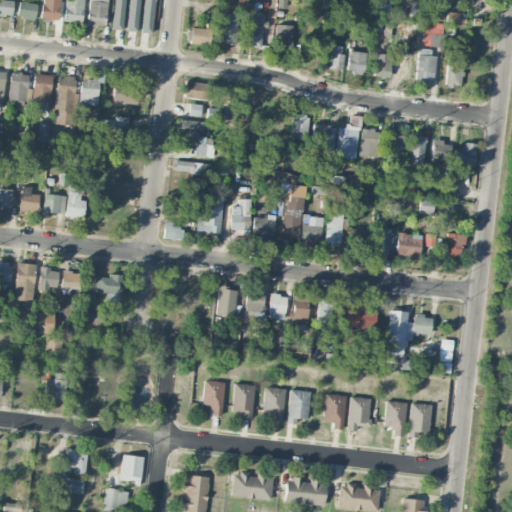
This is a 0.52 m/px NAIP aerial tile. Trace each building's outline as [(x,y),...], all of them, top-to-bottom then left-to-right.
[(12,0),(0,0),(0,15),(12,16),(12,0)] [(42,0),(41,20),(59,21),(59,0),(42,0)] [(81,23),(82,0),(64,0),(64,22),(81,23)] [(88,0),(87,25),(105,26),(106,0),(88,0)] [(122,30),(124,0),(113,0),(111,29),(122,30)] [(136,32),(139,0),(128,0),(125,30),(136,32)] [(142,0),(141,33),(152,33),(153,0),(142,0)] [(34,19),(36,3),(18,1),(16,17),(34,19)] [(264,13),(246,12),(244,47),(262,48),(264,13)] [(464,23),(464,13),(446,12),(446,22),(464,23)] [(218,43),(236,44),(237,14),(219,13),(218,43)] [(440,47),(443,24),(421,21),(418,44),(440,47)] [(274,44),(292,44),(292,25),(275,24),(274,44)] [(208,45),(209,28),(190,28),(190,44),(208,45)] [(329,68),(341,69),(343,47),(331,45),(329,68)] [(431,81),(435,50),(418,48),(414,78),(431,81)] [(362,73),(365,53),(349,50),(345,71),(362,73)] [(390,54),(374,54),(373,76),(389,77),(390,54)] [(460,86),(461,64),(446,64),(445,85),(460,86)] [(102,82),(103,70),(91,70),(91,80),(79,80),(78,104),(96,105),(97,82),(102,82)] [(8,104),(26,105),(26,73),(9,73),(8,104)] [(31,108),(48,109),(50,75),(32,74),(31,108)] [(55,76),(53,124),(73,125),(75,77),(55,76)] [(209,84),(185,81),(183,97),(207,100),(209,84)] [(138,85),(113,82),(111,102),(136,105),(138,85)] [(189,115),(199,116),(200,105),(190,104),(189,115)] [(290,138),(306,139),(307,114),(291,114),(290,138)] [(128,116),(111,116),(111,146),(127,146),(128,116)] [(207,135),(207,121),(176,121),(176,134),(207,135)] [(47,142),(48,123),(39,122),(37,141),(47,142)] [(335,126),(313,123),(309,149),(332,152),(335,126)] [(353,157),(357,128),(337,125),(333,155),(353,157)] [(358,156),(380,157),(381,130),(359,129),(358,156)] [(383,158),(401,158),(401,135),(384,135),(383,158)] [(422,165),(423,136),(408,136),(407,165),(422,165)] [(194,156),(212,157),(213,137),(195,137),(194,156)] [(449,142),(431,141),(430,161),(449,161),(449,142)] [(453,165),(472,167),(475,144),(464,142),(463,149),(455,148),(453,165)] [(209,163),(172,161),(172,171),(209,173),(209,163)] [(68,187),(64,215),(80,217),(84,189),(68,187)] [(0,207),(12,208),(12,189),(0,188),(0,207)] [(286,209),(301,210),(302,191),(287,191),(286,209)] [(19,210),(37,212),(38,194),(20,193),(19,210)] [(63,214),(64,195),(43,194),(42,213),(63,214)] [(221,233),(222,197),(210,197),(209,207),(196,207),(195,232),(221,233)] [(433,198),(419,197),(418,212),(432,213),(433,198)] [(231,229),(241,229),(242,219),(247,220),(248,206),(232,206),(231,229)] [(319,244),(323,218),(303,215),(299,241),(319,244)] [(341,215),(325,215),(324,246),(340,246),(341,215)] [(251,235),(272,236),(273,217),(252,216),(251,235)] [(298,238),(299,217),(281,216),(281,223),(275,223),(275,237),(298,238)] [(163,238),(181,239),(182,228),(172,227),(173,221),(164,220),(163,238)] [(372,254),(388,254),(389,228),(372,227),(372,254)] [(365,248),(365,228),(349,228),(348,247),(365,248)] [(463,235),(446,232),(443,256),(460,258),(463,235)] [(419,258),(421,234),(397,233),(396,256),(419,258)] [(8,281),(9,264),(0,262),(0,286),(1,286),(1,280),(8,281)] [(34,263),(15,263),(14,299),(33,300),(34,263)] [(55,290),(58,270),(39,267),(37,287),(55,290)] [(60,289),(78,290),(79,273),(61,272),(60,289)] [(120,276),(94,275),(94,293),(120,294),(120,276)] [(234,317),(235,288),(216,287),(215,316),(234,317)] [(263,293),(246,293),(245,312),(262,313),(263,293)] [(283,319),(286,296),(269,294),(267,318),(283,319)] [(291,329),(306,330),(307,296),(292,295),(291,329)] [(331,301),(317,300),(315,330),(329,330),(331,301)] [(373,306),(342,305),(341,328),(373,329),(373,306)] [(385,356),(402,357),(404,336),(429,337),(430,316),(412,315),(412,323),(405,322),(406,311),(387,310),(385,356)] [(42,312),(34,311),(32,326),(40,327),(42,312)] [(87,323),(100,326),(102,314),(90,311),(87,323)] [(233,348),(231,339),(221,341),(223,350),(233,348)] [(439,349),(438,359),(449,360),(451,340),(440,339),(438,349),(439,349)] [(289,358),(308,360),(310,345),(290,343),(289,358)] [(398,369),(412,370),(413,360),(399,360),(398,369)] [(44,379),(44,399),(64,399),(65,373),(54,373),(53,380),(44,379)] [(221,416),(223,381),(202,380),(201,406),(211,406),(211,415),(221,416)] [(230,411),(241,412),(240,418),(249,419),(254,386),(234,383),(230,411)] [(283,388),(263,387),(262,413),(269,413),(269,422),(282,423),(283,388)] [(286,424),(296,424),(297,419),(307,420),(308,390),(287,390),(286,424)] [(322,423),(332,423),(331,429),(342,429),(344,395),(323,394),(322,423)] [(367,427),(370,399),(349,396),(345,430),(355,431),(356,426),(367,427)] [(383,426),(392,427),(392,436),(403,436),(404,402),(384,401),(383,426)] [(429,404),(408,403),(407,437),(427,437),(429,404)] [(86,450),(63,448),(61,472),(84,473),(86,450)] [(140,481),(141,456),(121,455),(119,480),(140,481)] [(271,478),(249,476),(249,474),(232,473),(230,496),(270,499),(271,478)] [(204,511),(207,476),(184,475),(181,511),(204,511)] [(82,479),(57,478),(57,492),(82,493),(82,479)] [(323,505),(324,480),(308,479),(308,480),(285,478),(284,502),(323,505)] [(337,508),(377,510),(378,487),(338,485),(337,508)] [(102,510),(113,511),(123,511),(127,491),(105,488),(102,510)] [(422,511),(423,500),(400,499),(399,511),(422,511)]
